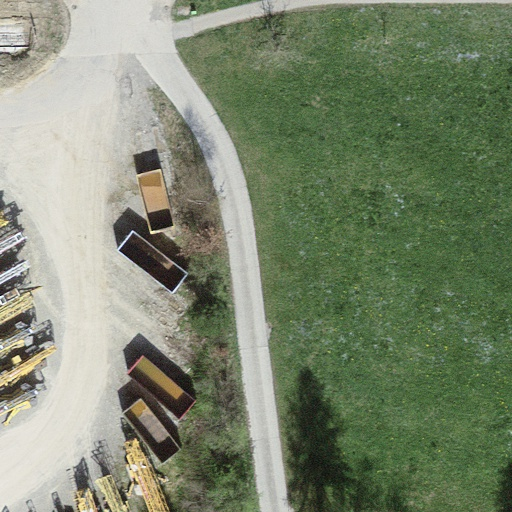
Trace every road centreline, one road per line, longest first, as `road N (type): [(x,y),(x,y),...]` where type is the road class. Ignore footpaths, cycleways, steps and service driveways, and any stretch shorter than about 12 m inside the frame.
road 1 (track): [(278,511),(226,169),(158,56),(109,14)]
road 2 (track): [(109,14),(83,104),(71,398),(56,432),(0,481)]
